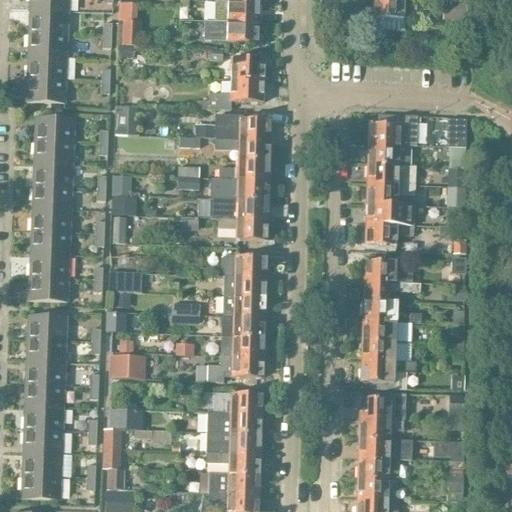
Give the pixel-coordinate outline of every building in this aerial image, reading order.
[(66,14),(67,0),(29,0),(29,12),(66,14)] [(416,1),(398,0),(372,0),(372,20),(377,20),(377,31),(402,32),(403,21),(423,22),(424,15),(416,15),(416,5),(427,5),(427,1),(416,1)] [(256,25),(257,5),(231,4),(230,24),(256,25)] [(179,10),(178,22),(188,22),(189,10),(179,10)] [(66,37),(66,14),(29,12),(28,35),(66,37)] [(256,25),(230,24),(226,24),(204,23),(204,43),(226,44),(225,45),(255,46),(256,25)] [(121,46),(134,47),(134,26),(122,25),(121,46)] [(102,38),(111,38),(111,26),(102,26),(102,38)] [(65,60),(66,37),(28,35),(27,58),(65,60)] [(110,51),(111,38),(102,38),(101,51),(110,51)] [(118,57),(132,58),(132,50),(118,49),(118,57)] [(221,64),(221,53),(209,53),(209,64),(221,64)] [(64,83),(65,60),(27,58),(26,82),(64,83)] [(229,82),(262,83),(263,61),(230,60),(229,82)] [(100,84),(109,85),(109,71),(101,71),(100,84)] [(63,106),(64,83),(26,82),(25,105),(63,106)] [(195,102),(195,111),(206,112),(230,113),(230,104),(261,105),(262,83),(229,82),(229,97),(207,96),(207,103),(195,102)] [(108,96),(109,85),(100,84),(100,96),(108,96)] [(126,138),(127,109),(115,109),(114,137),(126,138)] [(416,119),(397,118),(376,117),(376,126),(369,126),(368,146),(408,148),(415,148),(416,119)] [(214,131),(214,140),(215,140),(268,142),(269,122),(241,121),(241,119),(215,118),(214,131)] [(34,142),(72,143),(73,121),(35,119),(34,142)] [(448,149),(464,150),(464,122),(449,121),(448,149)] [(196,129),(195,138),(213,139),(213,129),(196,129)] [(98,144),(107,145),(107,133),(98,133),(98,144)] [(198,151),(198,141),(178,140),(178,150),(198,151)] [(267,162),(268,142),(214,140),(214,152),(239,153),(238,161),(267,162)] [(71,166),(72,143),(34,142),(33,165),(71,166)] [(106,158),(107,145),(98,144),(97,158),(106,158)] [(408,148),(368,146),(367,166),(396,167),(397,168),(408,168),(409,148),(408,148)] [(464,170),(464,150),(448,149),(448,169),(464,170)] [(267,183),(267,162),(238,161),(238,171),(218,171),(217,181),(267,183)] [(70,189),(71,166),(33,165),(32,188),(70,189)] [(397,168),(396,167),(367,166),(367,187),(414,189),(414,168),(408,168),(397,168)] [(177,180),(197,180),(198,170),(177,169),(177,180)] [(463,190),(464,170),(448,169),(447,190),(463,190)] [(96,190),(105,191),(105,179),(97,178),(96,190)] [(197,192),(197,180),(177,180),(177,192),(197,192)] [(217,192),(211,191),(211,201),(266,202),(267,183),(217,181),(217,192)] [(113,196),(124,196),(124,185),(113,185),(113,196)] [(413,198),(414,189),(367,187),(366,206),(395,207),(395,198),(413,198)] [(69,212),(70,189),(32,188),(32,211),(69,212)] [(104,204),(105,191),(96,190),(96,203),(104,204)] [(447,209),(463,210),(463,198),(447,198),(447,209)] [(210,221),(265,223),(266,202),(211,201),(210,221)] [(111,217),(134,218),(134,207),(112,206),(111,217)] [(395,207),(366,206),(365,227),(412,228),(412,208),(395,207)] [(463,222),(463,210),(447,209),(447,222),(463,222)] [(68,236),(69,212),(32,211),(31,234),(68,236)] [(110,220),(109,245),(121,246),(122,221),(110,220)] [(178,228),(195,229),(196,221),(178,220),(178,228)] [(217,231),(236,232),(236,243),(265,243),(265,223),(210,221),(210,222),(217,222),(217,231)] [(94,236),(103,237),(104,224),(95,224),(94,236)] [(411,237),(412,228),(365,227),(365,247),(394,248),(394,237),(411,237)] [(67,259),(68,236),(31,234),(30,257),(67,259)] [(103,249),(103,237),(94,236),(94,249),(103,249)] [(453,242),(453,256),(464,256),(464,243),(453,242)] [(67,282),(67,259),(30,257),(29,280),(67,282)] [(264,280),(264,260),(236,259),(225,258),(221,262),(220,270),(224,274),(224,279),(264,280)] [(395,264),(364,263),(364,284),(420,286),(420,285),(411,285),(411,276),(394,275),(395,264)] [(177,277),(193,278),(194,268),(177,267),(177,277)] [(93,283),(101,283),(102,270),(93,270),(93,283)] [(119,294),(120,274),(109,274),(108,294),(119,294)] [(264,280),(224,279),(223,299),(263,300),(264,280)] [(66,305),(67,282),(29,280),(28,303),(66,305)] [(101,295),(101,283),(93,283),(92,294),(101,295)] [(420,286),(364,284),(363,304),(396,305),(396,304),(395,304),(395,293),(419,294),(420,286)] [(449,288),(449,302),(463,302),(463,288),(449,288)] [(114,296),(114,309),(127,310),(128,296),(114,296)] [(222,318),(262,320),(263,300),(223,299),(222,318)] [(396,305),(363,304),(362,324),(395,325),(411,326),(411,325),(420,325),(420,316),(396,315),(396,305)] [(463,314),(452,314),(452,327),(463,327),(463,314)] [(187,329),(187,317),(169,316),(169,329),(187,329)] [(27,340),(64,342),(65,319),(28,317),(27,340)] [(220,339),(262,340),(262,320),(222,318),(221,318),(220,339)] [(395,325),(362,324),(362,344),(411,346),(411,326),(395,325)] [(463,339),(463,327),(452,327),(452,339),(463,339)] [(91,343),(99,343),(100,332),(91,331),(91,343)] [(219,359),(261,360),(262,340),(220,339),(219,359)] [(63,365),(64,342),(27,340),(26,364),(63,365)] [(99,356),(99,343),(91,343),(90,356),(99,356)] [(411,346),(362,344),(361,364),(410,366),(411,346)] [(174,357),(191,358),(191,347),(175,347),(174,357)] [(462,366),(462,354),(452,354),(452,366),(462,366)] [(131,359),(111,358),(110,380),(130,381),(131,359)] [(219,359),(219,369),(206,369),(206,385),(221,385),(222,379),(260,381),(261,360),(219,359)] [(63,388),(63,365),(26,364),(25,387),(63,388)] [(414,366),(410,366),(361,364),(360,384),(367,385),(367,390),(393,391),(393,374),(414,375),(414,366)] [(89,389),(97,389),(98,377),(89,377),(89,389)] [(451,378),(450,393),(462,393),(463,379),(451,378)] [(111,398),(121,398),(121,386),(111,386),(111,398)] [(62,411),(63,388),(25,387),(24,410),(62,411)] [(97,402),(97,389),(89,389),(88,402),(97,402)] [(392,422),(403,423),(404,397),(388,396),(388,395),(367,394),(367,400),(360,400),(359,421),(392,422)] [(230,416),(259,417),(260,396),(231,395),(230,416)] [(449,398),(449,412),(463,412),(463,398),(449,398)] [(61,434),(62,411),(24,410),(23,433),(61,434)] [(103,432),(122,432),(127,432),(128,412),(110,412),(109,432),(103,431),(103,432)] [(259,437),(259,417),(230,416),(206,416),(206,435),(259,437)] [(402,433),(403,423),(392,422),(359,421),(358,441),(388,442),(388,433),(402,433)] [(87,435),(96,435),(96,423),(88,422),(87,435)] [(463,432),(463,424),(451,423),(451,432),(463,432)] [(121,453),(122,432),(103,432),(103,452),(121,453)] [(60,457),(61,434),(23,433),(22,456),(60,457)] [(133,433),(133,441),(150,441),(150,434),(133,433)] [(95,447),(96,435),(87,435),(87,447),(95,447)] [(258,457),(259,437),(206,435),(205,455),(258,457)] [(358,441),(358,461),(398,463),(410,463),(410,453),(411,443),(388,442),(358,441)] [(463,457),(463,446),(448,446),(447,457),(463,457)] [(120,472),(121,453),(103,452),(102,471),(120,472)] [(257,477),(258,457),(205,455),(205,463),(229,464),(228,476),(257,477)] [(59,480),(60,457),(22,456),(22,479),(59,480)] [(397,483),(398,463),(358,461),(357,481),(386,483),(390,483),(397,483)] [(85,481),(94,481),(95,468),(86,468),(85,481)] [(120,492),(120,472),(107,472),(106,491),(120,492)] [(446,484),(462,485),(462,472),(446,472),(446,484)] [(257,497),(257,477),(228,476),(228,477),(208,477),(207,496),(257,497)] [(58,503),(59,480),(22,479),(21,502),(58,503)] [(94,493),(94,481),(85,481),(85,493),(94,493)] [(390,502),(390,483),(386,483),(357,481),(357,501),(397,503),(397,502),(390,502)] [(462,496),(462,485),(446,484),(446,495),(462,496)] [(170,493),(170,511),(187,511),(188,494),(170,493)] [(106,494),(105,511),(129,511),(130,495),(106,494)] [(256,511),(257,497),(207,496),(207,505),(227,506),(227,511),(256,511)] [(396,511),(397,503),(357,501),(356,511),(396,511)]
